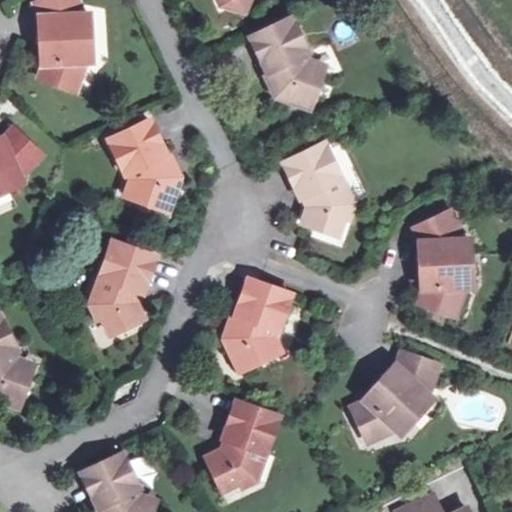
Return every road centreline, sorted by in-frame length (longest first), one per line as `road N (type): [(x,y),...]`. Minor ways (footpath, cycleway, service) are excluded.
road 1 (residential): [(0,482),(143,403),(205,245)]
road 2 (residential): [(205,245),(231,180),(146,0)]
road 3 (residential): [(375,313),(205,245)]
